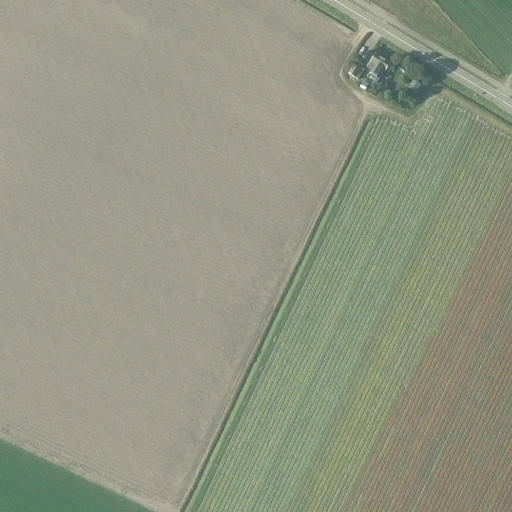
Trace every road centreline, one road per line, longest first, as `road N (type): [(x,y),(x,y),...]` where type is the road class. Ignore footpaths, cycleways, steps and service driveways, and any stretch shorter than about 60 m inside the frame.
road 1 (track): [(367,23),(336,70),(364,112),(176,511)]
road 2 (secondary): [(511,110),(328,0)]
